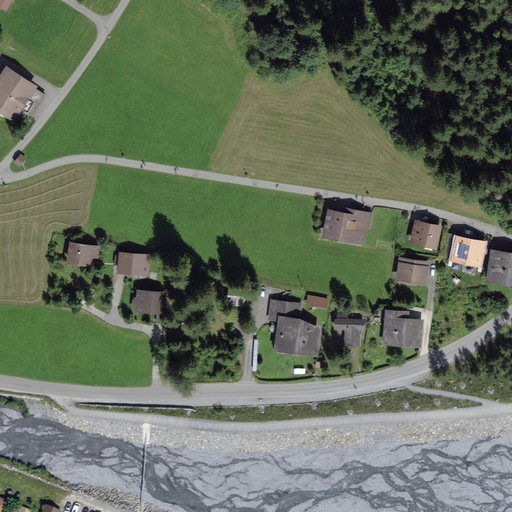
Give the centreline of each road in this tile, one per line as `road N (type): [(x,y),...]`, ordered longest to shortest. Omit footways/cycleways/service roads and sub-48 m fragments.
road 1 (unclassified): [(0,384),(155,395),(305,391),(413,370),(511,311)]
road 2 (unclassified): [(0,178),(98,158),(432,210),(511,235)]
